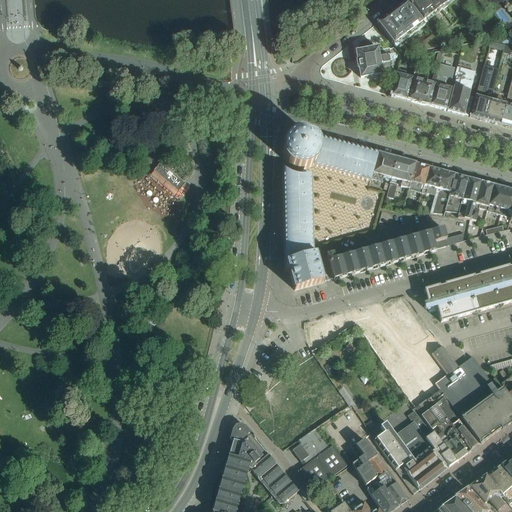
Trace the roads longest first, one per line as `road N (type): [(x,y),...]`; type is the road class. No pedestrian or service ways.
road 1 (tertiary): [(244,0),(251,120),(236,307)]
road 2 (residential): [(255,311),(301,312),(511,254)]
road 3 (tertiary): [(265,112),(511,176)]
road 4 (residential): [(511,145),(314,91),(301,75)]
road 5 (tertiary): [(236,307),(194,460),(161,511)]
road 6 (tertiary): [(255,311),(265,112)]
road 7 (residential): [(228,394),(321,511)]
road 8 (tertiary): [(176,511),(228,394)]
